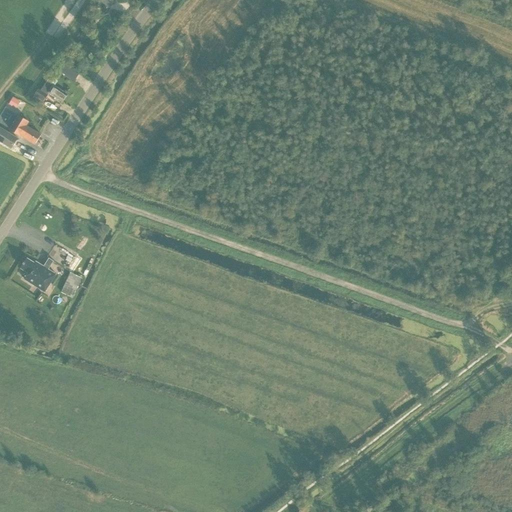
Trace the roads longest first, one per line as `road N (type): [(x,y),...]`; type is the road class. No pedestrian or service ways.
road 1 (track): [(40,173),(511,349)]
road 2 (tertiary): [(0,236),(158,0)]
road 3 (track): [(511,362),(361,480),(336,511)]
road 4 (track): [(0,99),(69,0)]
